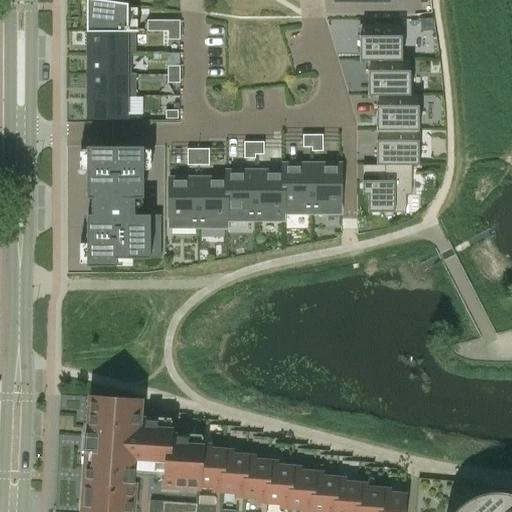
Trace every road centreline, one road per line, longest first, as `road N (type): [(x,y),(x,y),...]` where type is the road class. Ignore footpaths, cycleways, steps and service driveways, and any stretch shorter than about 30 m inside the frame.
road 1 (secondary): [(12,511),(21,134)]
road 2 (residential): [(191,134),(319,110),(331,82),(311,0)]
road 3 (residential): [(21,134),(191,134)]
road 4 (residential): [(191,134),(191,0)]
road 5 (secondary): [(21,134),(21,0)]
